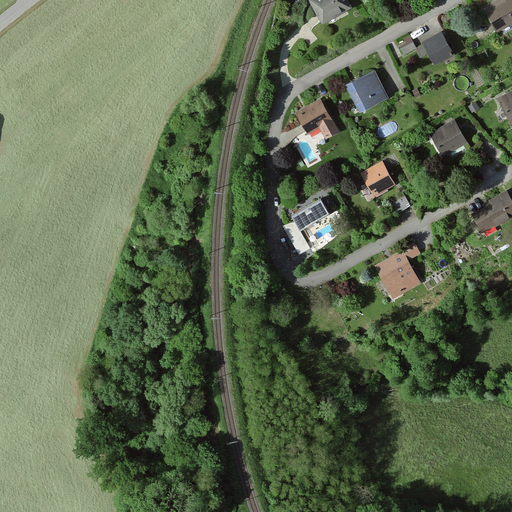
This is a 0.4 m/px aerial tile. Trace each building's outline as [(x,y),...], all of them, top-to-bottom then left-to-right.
[(349,10),(344,0),(307,0),(306,1),(319,26),(349,10)] [(503,0),(496,0),(488,5),(490,8),(482,13),(494,34),(511,23),(511,0),(508,0),(504,2),(503,0)] [(419,44),(420,47),(414,51),(419,59),(425,56),(430,66),(446,57),(444,52),(447,50),(438,33),(419,44)] [(413,48),(406,36),(400,39),(403,44),(397,47),(401,55),(413,48)] [(384,99),(371,72),(343,85),(356,112),(384,99)] [(511,127),(511,90),(494,100),(510,129),(511,127)] [(336,133),(318,100),(293,113),(304,135),(317,128),(323,139),(336,133)] [(476,109),(473,103),(466,107),(469,113),(476,109)] [(464,145),(450,121),(425,135),(439,159),(464,145)] [(391,187),(379,163),(357,174),(370,198),(391,187)] [(511,218),(511,207),(504,192),(478,206),(480,210),(469,216),(479,235),(511,218)] [(326,215),(318,200),(287,217),(295,232),(326,215)] [(417,255),(411,243),(398,250),(399,252),(372,267),(390,300),(418,285),(405,261),(417,255)]
